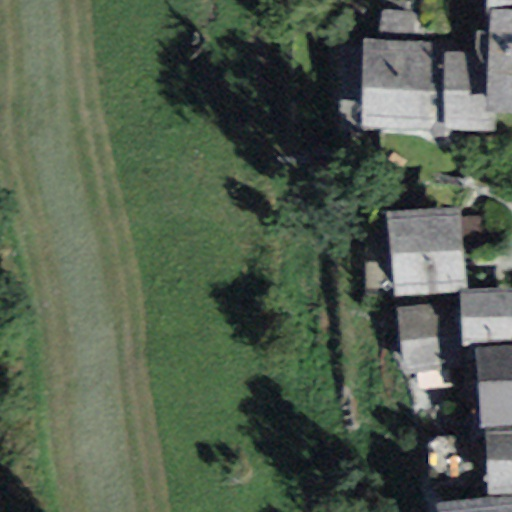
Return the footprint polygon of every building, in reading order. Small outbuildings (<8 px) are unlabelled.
[(511,0),(500,0),(501,9),(511,8),(511,0)] [(492,58),(380,56),(378,136),(491,138),(492,58)] [(479,224),(415,232),(425,304),(489,295),(479,224)] [(511,307),(486,309),(489,355),(511,353),(511,307)] [(511,363),(501,364),(505,434),(511,433),(511,363)]
